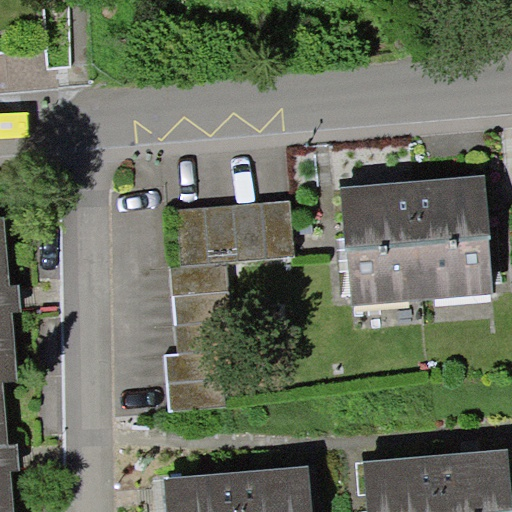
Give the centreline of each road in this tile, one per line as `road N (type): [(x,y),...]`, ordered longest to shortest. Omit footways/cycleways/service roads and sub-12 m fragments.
road 1 (residential): [(511,83),(83,121)]
road 2 (residential): [(91,511),(83,121)]
